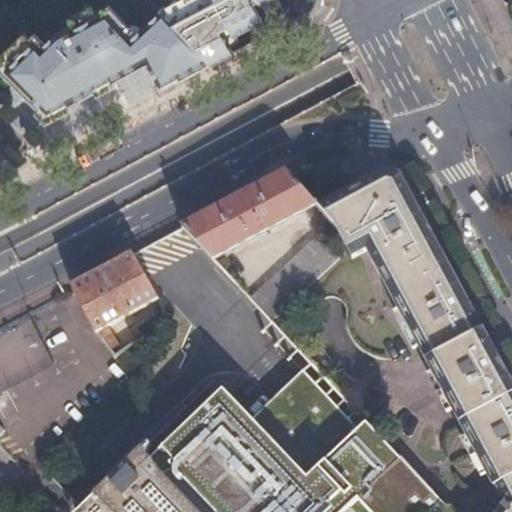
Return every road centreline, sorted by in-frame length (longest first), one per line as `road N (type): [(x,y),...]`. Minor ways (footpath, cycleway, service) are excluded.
road 1 (primary): [(0,258),(490,0)]
road 2 (primary): [(458,0),(0,239)]
road 3 (primary): [(0,291),(295,137),(428,130)]
road 4 (primary): [(367,20),(0,220)]
road 5 (residential): [(476,203),(459,235),(511,331)]
road 6 (secondary): [(367,20),(428,130)]
road 7 (secondary): [(490,111),(443,0)]
